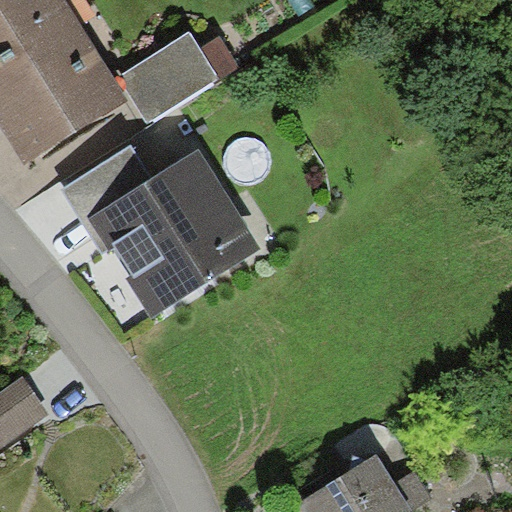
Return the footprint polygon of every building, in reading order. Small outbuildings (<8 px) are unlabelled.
[(0,0),(0,112),(26,152),(121,91),(109,72),(61,0),(0,0)] [(109,72),(121,91),(144,126),(229,72),(207,37),(193,45),(181,26),(109,72)] [(97,250),(112,241),(151,307),(250,249),(184,138),(138,165),(121,137),(53,176),(97,250)] [(0,445),(42,417),(15,377),(0,387),(0,445)] [(385,482),(368,455),(303,494),(313,511),(409,511),(427,502),(407,469),(385,482)]
